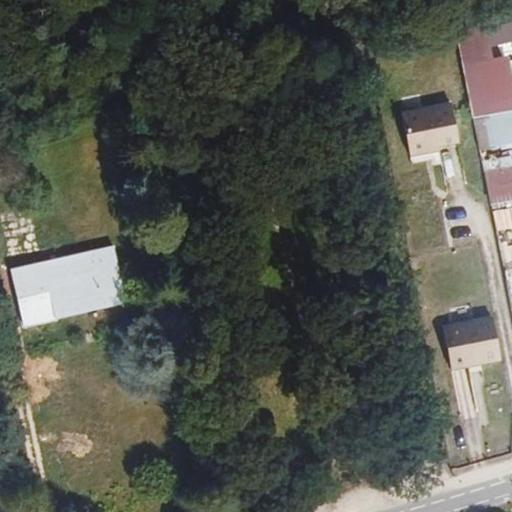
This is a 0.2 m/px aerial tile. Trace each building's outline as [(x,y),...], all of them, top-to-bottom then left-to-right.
[(511,43),(511,12),(484,19),(489,48),(511,43)] [(484,19),(454,27),(463,65),(491,59),(489,48),(484,19)] [(491,59),(463,65),(472,115),(511,107),(511,91),(505,57),(491,59)] [(452,108),(404,116),(411,158),(440,154),(439,149),(459,146),(452,108)] [(483,164),(491,204),(511,199),(511,167),(511,168),(510,158),(483,164)] [(51,320),(127,302),(114,248),(11,272),(19,307),(46,301),(51,320)] [(46,301),(19,307),(24,327),(51,320),(46,301)] [(492,318),(443,328),(452,370),(468,367),(470,366),(469,362),(481,360),(481,364),(501,360),(492,318)]
